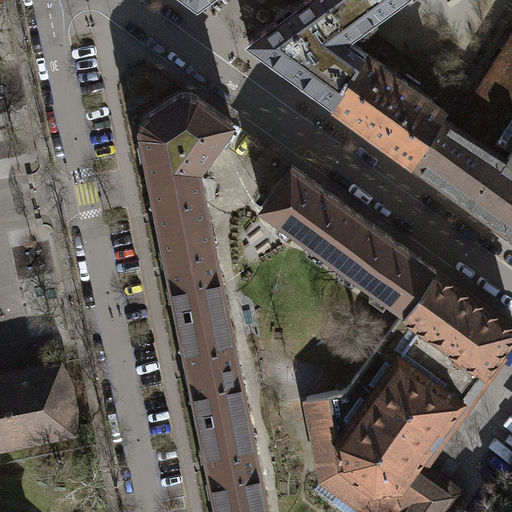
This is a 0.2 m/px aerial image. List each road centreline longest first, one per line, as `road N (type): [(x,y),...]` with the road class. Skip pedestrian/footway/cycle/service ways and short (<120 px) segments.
road 1 (residential): [(47,0),(149,511)]
road 2 (residential): [(511,283),(113,0)]
